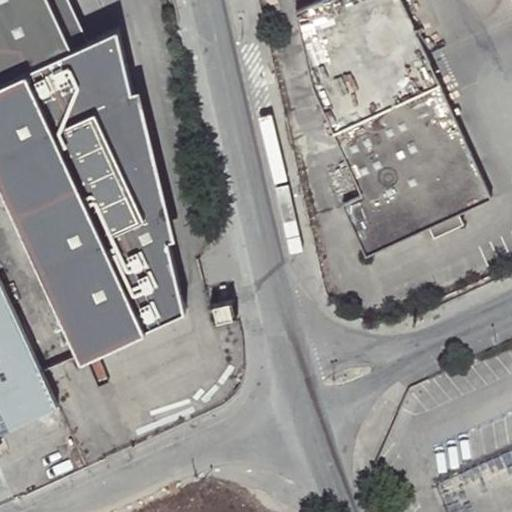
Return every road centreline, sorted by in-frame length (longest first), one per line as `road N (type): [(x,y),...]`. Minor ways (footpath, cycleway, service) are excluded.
road 1 (tertiary): [(206,0),(296,397)]
road 2 (unclassified): [(64,511),(296,397)]
road 3 (unclassified): [(426,345),(322,371),(296,397)]
road 4 (unclassified): [(296,397),(372,381),(426,345)]
road 5 (tertiary): [(296,397),(340,511)]
